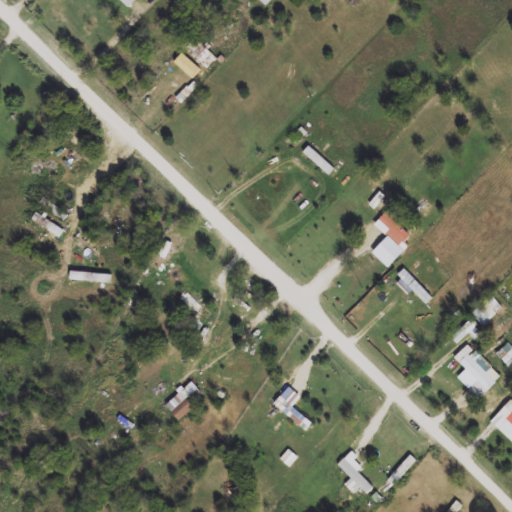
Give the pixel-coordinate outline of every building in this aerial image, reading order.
[(349,0),(362,15),(370,7),(363,0),(349,0)] [(205,69),(217,58),(197,38),(186,50),(205,69)] [(336,169),(310,145),(302,153),(329,178),(336,169)] [(46,197),(70,215),(66,221),(42,203),(46,197)] [(39,212),(66,229),(61,237),(34,219),(39,212)] [(410,236),(390,217),(384,224),(404,243),(410,236)] [(435,298),(405,268),(396,277),(426,307),(435,298)] [(211,315),(184,287),(175,296),(203,324),(211,315)] [(481,328),(504,311),(493,295),(470,312),(481,328)] [(453,339),(462,344),(476,322),(467,316),(453,339)] [(454,358),(461,366),(457,369),(482,396),(502,378),(470,343),(454,358)] [(167,404),(181,420),(194,407),(188,400),(199,389),(192,381),(167,404)] [(313,424),(282,396),(275,405),(305,432),(313,424)] [(511,413),(499,427),(511,440),(511,413)] [(347,485),(354,492),(360,487),(367,495),(374,488),(359,472),(364,466),(351,453),(338,466),(353,480),(347,485)]
